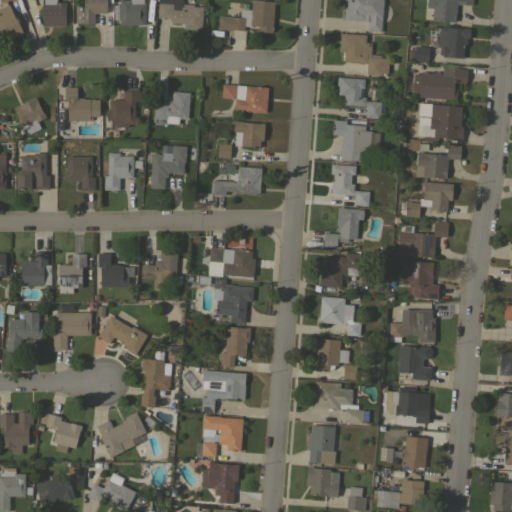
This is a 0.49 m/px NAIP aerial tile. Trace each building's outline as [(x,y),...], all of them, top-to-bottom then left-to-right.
[(56,0),(56,1),(65,1),(65,5),(64,5),(64,25),(52,25),(52,26),(41,26),(41,4),(43,4),(43,0),(56,0)] [(112,0),(112,2),(106,2),(106,12),(93,13),(93,23),(79,23),(79,22),(75,22),(75,3),(83,3),(83,0),(112,0)] [(119,0),(143,0),(143,3),(144,3),(144,24),(119,24),(119,0)] [(181,0),(181,3),(193,4),(193,6),(202,6),(201,29),(183,28),(183,23),(180,23),(168,22),(168,18),(157,17),(158,2),(159,2),(159,0),(181,0)] [(250,0),(262,0),(274,1),(274,4),(275,4),(274,10),(273,9),(271,32),(267,32),(267,34),(262,33),(262,32),(257,31),(258,28),(255,28),(255,25),(250,25),(250,26),(244,25),(243,30),(230,29),(230,30),(217,29),(218,15),(231,16),(239,17),(240,8),(250,9),(250,0)] [(382,0),(380,31),(366,30),(367,21),(343,19),(344,8),(345,9),(346,0),(382,0)] [(426,0),(472,0),(472,4),(470,4),(470,5),(455,4),(454,21),(431,20),(432,9),(431,9),(431,7),(426,7),(426,0)] [(0,7),(8,4),(13,15),(14,14),(22,32),(1,41),(0,38),(0,7)] [(438,29),(446,30),(446,27),(463,28),(463,27),(469,28),(468,38),(466,37),(466,45),(463,45),(462,58),(442,56),(442,54),(439,54),(439,47),(436,47),(438,29)] [(365,34),(364,42),(371,42),(370,54),(379,55),(379,57),(388,58),(387,73),(385,73),(385,75),(381,75),(381,72),(380,75),(366,74),(366,63),(343,61),(343,60),(341,60),(342,51),(338,51),(340,32),(365,34)] [(428,47),(427,61),(413,60),(413,58),(407,58),(408,49),(414,50),(415,45),(428,47)] [(434,72),(434,71),(439,71),(439,73),(441,73),(442,67),(467,69),(465,83),(457,83),(456,99),(418,97),(418,93),(412,93),(413,73),(420,73),(420,71),(434,72)] [(363,79),(363,88),(360,87),(359,97),(364,97),(364,100),(380,102),(379,118),(365,117),(366,106),(343,104),(344,95),(337,94),(338,85),(336,85),(337,76),(363,79)] [(221,83),(267,87),(265,112),(233,110),(234,99),(220,98),(221,83)] [(76,87),(76,97),(83,97),(83,98),(99,99),(99,116),(89,116),(89,120),(73,120),(73,122),(68,122),(68,120),(67,120),(67,101),(64,101),(64,87),(76,87)] [(122,99),(123,87),(138,87),(137,101),(134,101),(134,123),(128,123),(128,127),(110,127),(110,121),(109,121),(109,119),(106,119),(106,114),(104,114),(104,111),(106,111),(106,109),(109,109),(109,99),(122,99)] [(154,104),(166,105),(167,100),(170,100),(170,99),(172,100),(172,91),(189,92),(187,118),(178,117),(178,124),(165,123),(166,119),(153,118),(154,104)] [(27,134),(26,131),(24,132),(23,129),(24,128),(21,121),(19,122),(17,118),(19,117),(14,106),(19,103),(20,104),(35,97),(37,101),(42,113),(43,112),(45,117),(37,121),(40,128),(27,134)] [(430,103),(461,106),(459,126),(463,127),(462,128),(461,138),(462,138),(462,140),(440,139),(441,137),(437,136),(437,141),(423,140),(423,136),(433,136),(433,129),(428,128),(430,103)] [(426,136),(427,105),(414,104),(414,136),(426,136)] [(342,135),(331,134),(332,119),(346,120),(346,124),(364,125),(364,130),(370,130),(368,153),(360,152),(359,161),(340,159),(342,135)] [(233,120),(243,121),(243,122),(260,123),(260,122),(263,123),(263,126),(265,126),(265,131),(263,131),(262,140),(261,140),(261,146),(259,146),(259,147),(233,145),(234,131),(233,131),(233,120)] [(230,144),(229,158),(216,157),(217,143),(230,144)] [(163,188),(149,187),(149,183),(147,183),(148,179),(149,179),(151,153),(161,154),(161,144),(172,145),(184,145),(184,146),(185,146),(184,162),(183,162),(182,173),(167,172),(167,177),(164,176),(163,188)] [(460,145),(459,159),(447,158),(446,167),(445,175),(446,175),(446,178),(414,176),(415,163),(416,152),(418,152),(421,152),(421,153),(445,154),(446,144),(460,145)] [(103,175),(107,175),(107,153),(117,153),(117,150),(131,150),(131,156),(132,156),(132,177),(118,177),(118,189),(103,189),(103,175)] [(33,155),(33,152),(45,152),(44,175),(48,175),(48,189),(33,188),(33,180),(31,180),(31,189),(15,189),(16,172),(14,172),(14,166),(16,166),(16,161),(20,161),(20,155),(33,155)] [(67,155),(91,156),(91,176),(94,176),(94,190),(80,190),(80,181),(66,181),(67,155)] [(354,165),(354,174),(350,173),(350,183),(353,183),(353,190),(368,191),(367,205),(353,204),(354,195),(330,193),(331,183),(332,183),(333,174),(329,173),(330,163),(354,165)] [(237,166),(260,167),(259,193),(225,190),(224,195),(210,194),(211,179),(236,181),(237,166)] [(452,183),(450,200),(447,200),(446,211),(439,211),(439,212),(435,211),(435,210),(429,210),(429,206),(418,205),(417,217),(404,216),(405,201),(419,202),(419,198),(422,198),(423,181),(452,183)] [(363,209),(362,219),(357,219),(355,239),(347,238),(347,242),(336,241),(335,247),(322,246),(323,232),(338,233),(339,230),(336,230),(337,225),(335,225),(337,207),(363,209)] [(447,222),(446,236),(434,236),(433,247),(433,249),(434,249),(434,252),(432,252),(432,254),(433,254),(433,257),(430,257),(430,258),(425,258),(425,257),(423,257),(423,258),(420,257),(421,256),(410,256),(396,255),(398,230),(399,230),(400,224),(413,225),(412,232),(432,233),(433,221),(447,222)] [(251,250),(250,258),(254,258),(252,276),(221,273),(222,262),(208,261),(209,247),(251,250)] [(142,264),(154,264),(154,259),(155,259),(155,257),(160,257),(160,250),(176,252),(175,275),(181,275),(181,284),(165,283),(164,289),(163,290),(153,290),(152,288),(153,279),(141,278),(142,264)] [(26,263),(26,260),(32,260),(33,252),(46,252),(46,264),(43,264),(43,268),(42,285),(20,284),(20,263),(26,263)] [(100,286),(99,267),(97,267),(97,252),(109,252),(109,263),(117,263),(117,264),(122,264),(122,276),(128,276),(128,286),(122,286),(100,286)] [(321,261),(323,261),(323,260),(325,260),(325,255),(344,256),(344,252),(359,253),(359,258),(364,258),(363,267),(358,267),(358,268),(357,268),(357,275),(340,274),(339,286),(319,285),(321,261)] [(71,264),(71,253),(85,253),(85,266),(81,266),(81,283),(81,287),(72,287),(72,293),(58,292),(58,284),(58,278),(56,278),(56,276),(57,276),(58,264),(71,264)] [(427,262),(427,261),(432,262),(431,274),(431,284),(438,284),(436,299),(423,298),(424,287),(421,287),(422,285),(399,283),(400,271),(401,271),(402,261),(408,262),(408,260),(427,262)] [(197,284),(197,276),(208,277),(208,284),(197,284)] [(225,278),(224,284),(232,284),(232,285),(252,287),(251,301),(245,300),(243,323),(228,322),(229,314),(215,313),(215,299),(213,299),(214,287),(212,287),(213,278),(225,278)] [(320,296),(343,297),(343,304),(352,304),(351,321),(359,322),(358,335),(345,334),(346,323),(341,323),(341,324),(318,322),(320,296)] [(511,320),(506,320),(506,319),(502,319),(503,305),(511,305),(511,320)] [(95,316),(96,306),(103,307),(103,317),(95,316)] [(431,309),(431,317),(434,317),(433,342),(417,341),(417,334),(409,334),(409,323),(401,323),(400,336),(399,341),(387,340),(389,322),(400,322),(400,318),(401,314),(402,312),(405,309),(431,309)] [(38,311),(38,321),(37,321),(37,328),(40,328),(40,337),(25,336),(25,338),(20,338),(19,351),(5,351),(5,339),(7,339),(7,333),(8,333),(8,318),(22,318),(22,311),(38,311)] [(90,312),(90,334),(66,334),(65,350),(52,349),(52,336),(53,336),(53,331),(54,331),(55,312),(90,312)] [(109,315),(131,328),(132,326),(146,334),(134,354),(124,347),(125,345),(120,343),(121,341),(112,336),(108,343),(97,336),(109,315)] [(224,347),(223,347),(224,345),(226,326),(244,328),(244,327),(249,327),(248,341),(245,341),(244,355),(233,354),(232,366),(218,365),(219,352),(224,352),(224,347)] [(317,338),(339,339),(338,349),(348,350),(347,362),(337,361),(337,365),(333,365),(333,368),(328,370),(314,369),(317,338)] [(398,345),(418,346),(418,345),(429,346),(429,348),(431,349),(430,355),(428,356),(428,358),(422,357),(421,366),(430,367),(429,380),(410,378),(410,372),(396,371),(398,345)] [(143,376),(142,375),(142,370),(140,369),(141,357),(146,358),(146,359),(153,359),(153,350),(163,351),(162,360),(163,360),(163,362),(170,363),(168,390),(157,389),(153,388),(152,395),(154,395),(153,407),(147,406),(147,409),(141,408),(141,406),(139,405),(140,394),(142,394),(143,376)] [(511,374),(500,374),(500,369),(498,369),(499,351),(511,351),(511,374)] [(355,365),(354,379),(341,377),(343,364),(355,365)] [(244,373),(243,385),(244,385),(243,399),(221,397),(221,398),(215,397),(215,398),(213,398),(212,411),(200,410),(201,396),(205,397),(206,388),(201,388),(202,380),(200,380),(201,369),(244,373)] [(313,388),(315,388),(316,381),(339,383),(339,387),(351,388),(350,404),(355,405),(355,409),(361,409),(361,410),(367,410),(366,426),(360,425),(360,423),(343,422),(344,408),(337,408),(337,409),(331,408),(331,410),(326,410),(326,408),(311,407),(313,388)] [(414,388),(414,392),(418,393),(417,397),(428,398),(426,423),(414,422),(414,416),(394,414),(396,391),(397,391),(398,386),(414,388)] [(498,392),(511,392),(511,416),(495,416),(496,399),(498,399),(498,392)] [(392,412),(392,393),(383,393),(382,412),(392,412)] [(0,413),(12,413),(12,423),(17,423),(17,411),(31,411),(31,424),(28,424),(28,427),(29,427),(29,429),(27,429),(27,444),(20,444),(20,453),(11,453),(11,446),(2,446),(2,442),(2,429),(1,429),(1,427),(0,427),(0,413)] [(142,440),(109,457),(102,443),(99,444),(97,439),(99,438),(99,437),(101,436),(96,426),(108,419),(111,426),(120,422),(120,421),(125,418),(124,416),(135,411),(144,431),(139,434),(142,440)] [(41,412),(47,413),(51,414),(51,413),(57,415),(60,417),(59,420),(69,423),(69,421),(81,425),(79,431),(78,431),(74,447),(66,445),(64,452),(54,449),(56,442),(51,441),(55,429),(44,425),(44,423),(38,422),(41,412)] [(202,414),(220,416),(219,416),(242,418),(239,450),(225,449),(226,444),(217,443),(217,441),(213,440),(213,442),(215,442),(214,456),(200,455),(201,448),(196,447),(196,442),(201,442),(201,441),(202,441),(202,436),(212,437),(213,433),(218,434),(218,432),(216,432),(217,429),(201,428),(202,414)] [(308,433),(309,433),(310,424),(333,426),(332,450),(334,451),(333,463),(307,461),(308,449),(305,449),(305,443),(307,443),(308,433)] [(511,462),(503,462),(504,447),(503,448),(494,447),(494,446),(493,446),(494,432),(507,433),(507,429),(511,429),(511,462)] [(404,435),(426,437),(425,450),(423,466),(400,465),(400,458),(401,458),(402,448),(404,448),(404,435)] [(379,446),(392,447),(391,460),(378,459),(379,446)] [(201,469),(207,469),(208,461),(216,462),(234,464),(234,463),(237,463),(236,480),(233,480),(231,503),(217,502),(218,488),(199,487),(201,469)] [(329,468),(329,471),(338,472),(337,485),(336,496),(326,496),(326,495),(308,493),(309,485),(305,484),(306,466),(329,468)] [(0,476),(13,476),(13,473),(24,473),(24,489),(27,489),(27,494),(24,494),(24,495),(8,495),(8,511),(0,511),(0,476)] [(134,492),(124,509),(117,505),(118,503),(102,494),(97,502),(87,496),(87,492),(92,483),(102,488),(106,479),(108,480),(111,473),(122,479),(120,484),(134,492)] [(67,474),(69,480),(83,476),(82,487),(71,490),(73,497),(52,502),(53,505),(40,509),(34,483),(67,474)] [(401,478),(422,480),(421,504),(398,502),(398,492),(400,492),(401,478)] [(490,480),(508,481),(511,481),(511,492),(511,494),(511,509),(510,509),(509,511),(491,509),(492,504),(488,503),(490,480)] [(346,495),(348,495),(348,486),(360,487),(360,496),(364,496),(364,510),(345,508),(346,495)] [(397,507),(374,505),(375,502),(371,502),(372,489),(375,490),(375,489),(398,491),(397,507)]
